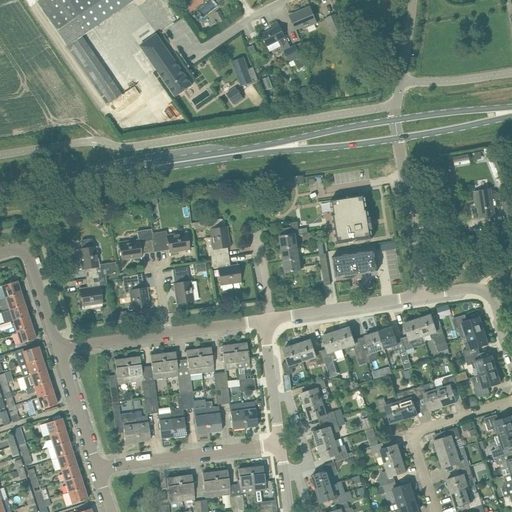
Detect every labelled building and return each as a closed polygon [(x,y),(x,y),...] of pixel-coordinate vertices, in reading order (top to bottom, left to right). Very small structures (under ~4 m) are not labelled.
[(122,95),(82,36),(134,0),(40,0),(36,3),(66,45),(65,46),(106,105),(122,95)] [(189,12),(204,1),(203,0),(186,0),(182,3),(189,12)] [(302,27),(303,28),(316,23),(310,7),(290,16),(296,29),(302,27)] [(219,11),(214,14),(220,23),(225,20),(219,11)] [(337,19),(335,15),(327,18),(335,37),(347,31),(341,17),(337,19)] [(271,25),(272,29),(261,35),(270,52),(281,46),(284,51),(283,52),(289,62),(293,60),(298,70),(305,66),(301,56),(296,45),(291,48),(277,22),(271,25)] [(157,33),(140,44),(175,96),(192,85),(157,33)] [(241,86),(252,82),(243,57),(232,62),(241,86)] [(313,86),(305,88),(307,97),(315,95),(313,86)] [(226,94),(230,100),(240,93),(236,87),(226,94)] [(491,147),(487,148),(499,177),(503,175),(491,147)] [(470,154),(454,155),(454,163),(470,162),(470,154)] [(321,185),(319,175),(309,177),(310,187),(321,185)] [(503,177),(499,178),(504,190),(503,190),(507,200),(511,198),(511,190),(511,187),(507,189),(503,177)] [(476,204),(478,203),(480,217),(485,216),(490,216),(493,215),(492,208),(501,206),(500,198),(491,199),(490,191),(490,190),(484,191),(474,192),(476,204)] [(331,200),(331,201),(333,214),(332,214),(337,244),(372,238),(372,232),(371,229),(372,229),(370,218),(369,218),(368,209),(367,209),(364,195),(331,200)] [(511,225),(511,224),(511,198),(507,200),(501,202),(507,219),(508,219),(511,225)] [(225,227),(224,223),(223,221),(222,220),(220,219),(218,220),(217,221),(216,222),(216,224),(216,229),(212,229),(210,229),(211,237),(213,249),(207,250),(208,260),(216,259),(228,257),(226,247),(233,246),(229,246),(226,228),(230,227),(230,226),(225,227)] [(191,229),(204,227),(203,221),(190,223),(191,229)] [(292,227),(284,229),(280,230),(281,236),(279,237),(281,249),(297,246),(295,235),(299,234),(297,222),(291,223),(292,227)] [(151,229),(136,231),(138,240),(119,243),(122,263),(122,259),(140,256),(141,260),(140,254),(154,252),(152,233),(152,231),(151,229)] [(186,233),(167,236),(166,231),(152,233),(154,252),(169,249),(170,256),(169,252),(188,249),(189,253),(188,243),(186,233)] [(82,269),(78,269),(78,270),(85,269),(86,279),(105,276),(117,274),(115,262),(99,264),(100,267),(96,268),(93,248),(99,247),(99,246),(92,247),(91,241),(92,241),(91,241),(91,240),(88,240),(84,240),(81,241),(81,242),(80,243),(81,243),(82,249),(75,250),(75,251),(79,250),(82,269)] [(396,242),(381,244),(382,251),(397,248),(396,242)] [(299,258),(297,246),(281,249),(283,261),(299,258)] [(374,250),(332,257),(336,278),(378,271),(374,250)] [(326,254),(319,255),(322,271),(328,270),(326,254)] [(237,265),(224,267),(224,264),(229,263),(228,257),(216,259),(208,260),(210,269),(218,268),(220,284),(240,281),(237,265)] [(283,261),(285,273),(301,270),(299,258),(283,261)] [(196,264),(197,272),(206,270),(205,262),(196,264)] [(173,304),(197,301),(197,300),(193,301),(191,291),(190,281),(189,282),(187,267),(183,268),(173,269),(175,284),(170,284),(170,285),(174,284),(177,303),(173,304)] [(328,270),(322,271),(324,286),(331,285),(328,270)] [(141,274),(122,277),(125,292),(130,292),(133,310),(129,310),(129,311),(153,307),(149,307),(146,289),(150,288),(150,287),(143,288),(141,274)] [(102,307),(102,306),(99,285),(106,283),(105,276),(86,279),(87,285),(92,284),(93,288),(80,290),(79,286),(82,310),(83,309),(82,305),(101,302),(102,307)] [(21,293),(17,281),(1,286),(5,298),(21,293)] [(24,304),(21,293),(5,298),(9,309),(24,304)] [(24,304),(9,309),(0,312),(4,323),(12,321),(28,316),(24,304)] [(436,308),(439,317),(445,316),(443,307),(436,308)] [(438,352),(443,350),(448,349),(445,338),(444,335),(441,326),(435,328),(431,315),(417,319),(419,324),(423,336),(430,334),(431,337),(434,340),(435,341),(438,352)] [(32,327),(28,316),(12,321),(16,332),(32,327)] [(479,317),(466,321),(464,316),(452,319),(455,327),(459,326),(460,330),(463,329),(466,336),(484,331),(479,317)] [(417,319),(404,324),(405,328),(408,336),(402,338),(406,350),(414,348),(412,343),(417,342),(416,339),(423,336),(419,324),(417,319)] [(32,327),(16,332),(20,344),(36,339),(32,327)] [(354,340),(349,327),(336,332),(337,336),(341,349),(348,347),(349,350),(354,348),(356,353),(363,351),(359,338),(354,340)] [(398,353),(406,350),(402,338),(396,340),(392,327),(378,332),(380,336),(384,349),(391,347),(395,354),(398,353)] [(468,343),(465,344),(466,349),(462,350),(465,358),(477,354),(475,349),(488,344),(484,331),(466,336),(468,343)] [(336,332),(322,336),(324,341),(326,349),(321,351),(325,362),(332,360),(331,356),(335,354),(334,351),(341,349),(337,336),(336,332)] [(363,351),(367,363),(374,361),(378,359),(379,357),(378,354),(377,351),(384,349),(380,336),(378,332),(365,336),(366,340),(369,349),(363,351)] [(315,353),(311,340),(297,344),(298,349),(302,361),(310,359),(311,362),(316,360),(318,364),(325,362),(321,351),(315,353)] [(234,344),(237,368),(245,367),(249,367),(246,343),(245,343),(245,345),(243,345),(234,346),(234,344)] [(221,346),(222,352),(225,370),(237,368),(234,344),(233,344),(233,346),(223,348),(222,346),(221,346)] [(285,353),(287,361),(282,363),(286,375),(293,373),(294,373),(292,368),(297,367),(296,363),(302,361),(298,349),(297,344),(283,349),(285,353)] [(38,346),(23,351),(22,349),(14,352),(18,366),(42,358),(38,346)] [(199,351),(199,349),(198,349),(201,373),(214,371),(211,347),(209,348),(210,349),(199,351)] [(186,351),(186,357),(187,361),(189,375),(201,373),(198,349),(197,349),(198,351),(187,352),(187,351),(186,351)] [(163,355),(163,354),(162,354),(165,378),(178,376),(176,362),(175,352),(174,352),(174,354),(163,355)] [(150,355),(151,362),(151,365),(153,379),(165,378),(162,354),(162,355),(151,357),(151,355),(150,355)] [(467,366),(471,364),(473,369),(476,368),(479,376),(496,370),(492,356),(479,360),(477,354),(465,358),(467,366)] [(128,360),(127,358),(130,382),(142,381),(141,367),(139,357),(138,357),(139,358),(128,360)] [(45,370),(42,358),(18,366),(22,377),(45,370)] [(115,360),(114,360),(117,384),(127,382),(130,382),(127,358),(126,358),(127,360),(116,362),(115,360)] [(372,373),(374,379),(391,373),(389,367),(372,373)] [(49,381),(45,370),(22,377),(26,388),(44,383),(49,381)] [(474,377),(476,384),(478,383),(479,388),(475,389),(477,397),(489,393),(488,387),(500,383),(496,370),(479,376),(474,377)] [(215,389),(221,388),(219,372),(213,373),(215,389)] [(221,388),(227,388),(225,372),(219,372),(221,388)] [(442,379),(444,387),(437,389),(443,407),(456,402),(452,390),(458,388),(454,375),(442,379)] [(186,393),(192,392),(190,376),(183,377),(186,393)] [(179,394),(186,393),(183,377),(177,378),(179,394)] [(255,384),(254,378),(238,380),(239,386),(255,384)] [(324,380),(312,384),(313,390),(301,394),(305,407),(322,402),(320,394),(323,393),(322,388),(326,387),(324,380)] [(44,383),(26,388),(25,389),(27,394),(35,392),(37,397),(37,398),(53,393),(49,381),(44,383)] [(150,398),(157,397),(155,381),(148,382),(150,398)] [(143,399),(150,398),(148,382),(141,382),(143,399)] [(6,383),(0,384),(3,393),(9,391),(6,383)] [(246,392),(255,390),(255,384),(239,386),(240,392),(246,392)] [(429,388),(424,389),(423,385),(415,388),(419,400),(425,398),(429,411),(443,407),(437,389),(430,391),(429,388)] [(112,403),(118,402),(116,386),(110,387),(112,403)] [(223,404),(221,388),(215,389),(217,405),(223,404)] [(223,404),(230,403),(227,388),(221,388),(223,404)] [(403,392),(405,399),(398,402),(404,419),(417,415),(413,402),(419,400),(415,388),(403,392)] [(188,409),(194,408),(192,392),(186,393),(188,409)] [(37,398),(37,397),(30,399),(36,415),(43,413),(42,409),(57,404),(53,393),(37,398)] [(188,409),(186,393),(179,394),(181,410),(188,409)] [(14,405),(11,396),(5,398),(8,407),(14,405)] [(152,414),(159,413),(157,397),(150,398),(152,414)] [(152,414),(150,398),(143,399),(145,415),(152,414)] [(376,401),(380,413),(386,411),(390,424),(404,419),(398,402),(391,404),(390,401),(385,402),(384,398),(376,401)] [(261,401),(250,403),(242,404),(245,428),(245,426),(256,425),(256,426),(257,426),(255,409),(262,408),(261,401)] [(118,402),(112,403),(114,422),(120,421),(118,402)] [(305,407),(309,421),(322,417),(324,423),(336,419),(333,411),(329,412),(328,407),(325,408),(322,402),(305,407)] [(233,429),(233,428),(244,426),(244,428),(245,428),(242,404),(229,405),(232,429),(233,429)] [(14,405),(8,407),(11,416),(17,414),(14,405)] [(221,431),(218,407),(206,408),(208,426),(209,432),(210,432),(209,431),(221,429),(220,431),(221,431)] [(0,409),(0,414),(2,422),(9,420),(5,408),(0,409)] [(209,432),(208,426),(206,408),(194,410),(195,424),(196,434),(198,434),(197,432),(208,431),(208,433),(209,432)] [(185,425),(183,411),(170,413),(173,431),(173,437),(174,437),(173,435),(185,434),(185,435),(186,435),(185,425)] [(173,437),(173,431),(170,413),(158,415),(159,429),(161,439),(162,439),(162,437),(172,435),(173,437)] [(511,419),(511,416),(498,420),(496,414),(484,418),(487,426),(491,425),(493,430),(496,429),(498,435),(511,430),(511,419)] [(150,440),(147,416),(134,418),(138,442),(138,440),(149,439),(149,440),(150,440)] [(65,430),(61,418),(45,423),(49,435),(65,430)] [(126,443),(126,442),(137,440),(137,442),(138,442),(134,418),(122,419),(125,443),(126,443)] [(336,419),(324,423),(326,428),(313,433),(318,446),(335,441),(332,433),(335,432),(334,427),(338,426),(336,419)] [(457,427),(445,431),(447,437),(434,441),(438,455),(456,449),(458,448),(456,441),(458,440),(459,438),(459,436),(459,434),(457,427)] [(69,441),(65,430),(49,435),(53,446),(69,441)] [(493,458),(497,457),(509,453),(511,451),(511,430),(498,435),(495,436),(498,445),(494,446),(495,450),(491,451),(493,458)] [(18,443),(24,441),(21,431),(15,433),(18,443)] [(9,448),(15,446),(13,436),(6,438),(9,448)] [(479,442),(481,450),(487,448),(485,440),(479,442)] [(72,453),(69,441),(53,446),(57,458),(72,453)] [(318,446),(322,460),(335,456),(336,461),(337,461),(340,460),(349,457),(346,450),(342,452),(340,446),(337,448),(335,441),(318,446)] [(373,454),(378,453),(379,457),(382,456),(384,464),(402,458),(397,445),(384,449),(382,443),(371,447),(373,454)] [(22,456),(28,454),(25,445),(19,447),(22,456)] [(15,446),(9,448),(12,456),(18,454),(15,446)] [(438,455),(443,468),(455,464),(457,470),(469,466),(467,459),(462,460),(460,455),(458,456),(456,449),(438,455)] [(76,464),(72,453),(57,458),(60,469),(76,464)] [(511,458),(511,459),(509,453),(497,457),(500,468),(505,466),(506,468),(508,467),(511,474),(511,473),(511,458)] [(28,454),(22,456),(25,465),(31,463),(28,454)] [(386,471),(377,474),(380,486),(383,485),(383,486),(395,482),(393,476),(406,472),(402,458),(384,464),(386,471)] [(17,471),(23,469),(20,459),(14,461),(17,471)] [(334,462),(322,466),(324,472),(311,476),(316,489),(333,483),(331,476),(334,475),(333,471),(337,469),(336,467),(334,462)] [(80,476),(76,464),(60,469),(64,481),(80,476)] [(262,468),(251,469),(251,467),(250,467),(253,491),(271,489),(270,483),(265,483),(263,466),(261,466),(262,468)] [(469,466),(457,470),(459,476),(446,480),(451,494),(468,488),(466,481),(473,478),(469,466)] [(239,469),(238,469),(241,493),(253,491),(250,467),(250,469),(239,471),(239,469)] [(36,470),(34,471),(33,468),(27,471),(30,479),(36,477),(38,477),(36,470)] [(23,469),(17,471),(19,479),(26,477),(23,469)] [(215,474),(215,472),(218,496),(230,494),(228,480),(227,470),(226,471),(226,472),(215,474)] [(202,474),(203,479),(205,498),(218,496),(215,472),(214,472),(214,474),(203,475),(203,474),(202,474)] [(180,479),(179,477),(182,501),(195,499),(191,475),(190,475),(190,477),(180,479)] [(84,487),(80,476),(64,481),(68,492),(84,487)] [(40,489),(36,477),(30,479),(33,491),(40,489)] [(167,479),(166,479),(170,503),(182,501),(179,477),(178,477),(178,479),(168,480),(167,479)] [(24,493),(30,491),(27,482),(21,484),(24,493)] [(385,493),(390,492),(391,497),(395,496),(397,503),(414,497),(410,483),(397,487),(395,482),(383,486),(385,493)] [(316,489),(320,503),(333,499),(335,504),(347,500),(359,497),(357,490),(345,494),(345,493),(341,494),(339,489),(336,490),(333,483),(316,489)] [(84,487),(68,492),(72,504),(87,499),(84,487)] [(451,494),(455,507),(468,503),(470,509),(482,505),(481,502),(479,497),(475,499),(473,494),(471,495),(468,488),(451,494)] [(45,493),(41,494),(40,489),(33,491),(37,502),(47,499),(45,493)] [(30,491),(24,493),(27,502),(33,500),(30,491)] [(231,511),(238,511),(236,495),(229,496),(231,511)] [(399,509),(396,510),(396,511),(413,511),(418,511),(414,497),(397,503),(399,509)] [(47,511),(46,507),(50,505),(48,499),(47,499),(37,502),(40,511),(47,511)] [(347,500),(335,504),(337,510),(331,511),(351,511),(350,508),(347,500)] [(271,507),(270,501),(255,503),(256,509),(271,507)]
